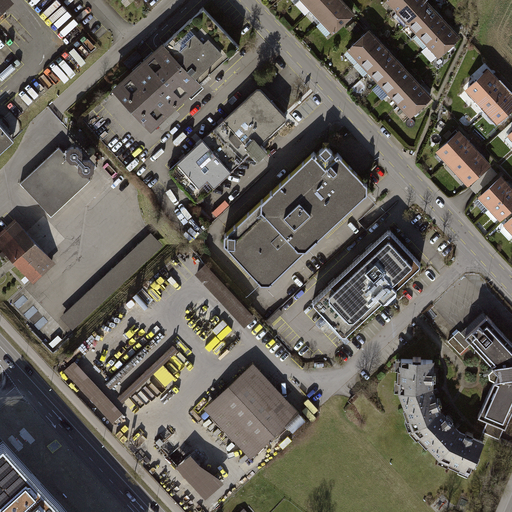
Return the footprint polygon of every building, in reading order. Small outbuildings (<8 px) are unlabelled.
[(6,0),(0,0),(0,16),(12,5),(6,0)] [(340,0),(320,0),(312,8),(323,19),(342,1),(340,0)] [(388,0),(398,11),(409,0),(388,0)] [(423,0),(409,0),(398,11),(409,22),(428,4),(423,0)] [(342,1),(323,19),(333,30),(352,12),(342,1)] [(428,4),(409,22),(419,33),(438,15),(428,4)] [(163,43),(113,89),(152,131),(159,125),(164,130),(181,114),(176,109),(203,85),(201,83),(241,47),(206,9),(165,45),(163,43)] [(438,15),(419,33),(429,44),(448,26),(438,15)] [(448,26),(429,44),(440,55),(459,37),(448,26)] [(369,30),(350,48),(360,59),(379,41),(369,30)] [(379,41),(360,59),(371,70),(390,53),(379,41)] [(390,53),(371,70),(381,81),(400,64),(390,53)] [(400,64),(381,81),(391,92),(410,74),(400,64)] [(487,69),(468,87),(479,98),(498,80),(487,69)] [(410,74),(391,92),(402,103),(421,86),(410,74)] [(498,80),(479,98),(489,109),(508,91),(498,80)] [(421,86),(402,103),(412,114),(431,97),(421,86)] [(259,90),(170,170),(197,200),(286,120),(259,90)] [(511,95),(508,91),(489,109),(499,120),(511,108),(511,95)] [(0,123),(0,154),(15,141),(0,123)] [(458,131),(439,149),(449,160),(468,142),(458,131)] [(224,234),(224,244),(261,284),(269,284),(368,192),(368,184),(327,139),(224,234)] [(468,142),(449,160),(459,171),(478,153),(468,142)] [(82,151),(78,146),(72,146),(67,150),(67,157),(72,161),(78,161),(82,158),(82,151)] [(59,148),(21,183),(51,216),(89,181),(59,148)] [(478,153),(459,171),(470,182),(489,164),(478,153)] [(94,164),(90,159),(84,159),(79,163),(79,170),(84,174),(90,174),(94,171),(94,164)] [(501,178),(481,196),(492,206),(511,188),(501,178)] [(511,189),(511,188),(492,206),(502,218),(511,208),(511,189)] [(15,222),(0,235),(0,242),(34,279),(53,262),(15,222)] [(390,229),(313,302),(347,338),(384,304),(386,305),(394,305),(397,303),(398,300),(399,293),(398,291),(424,267),(390,229)] [(162,246),(150,234),(63,317),(75,329),(162,246)] [(254,317),(205,263),(195,272),(244,326),(254,317)] [(202,303),(195,310),(205,319),(212,312),(202,303)] [(486,420),(483,427),(501,436),(511,411),(511,341),(487,313),(463,334),(494,368),(494,378),(477,416),(486,420)] [(179,352),(173,346),(117,399),(123,404),(179,352)] [(431,358),(395,358),(394,389),(409,428),(438,408),(429,384),(431,358)] [(64,373),(114,425),(124,415),(75,363),(64,373)] [(167,386),(177,377),(166,365),(156,374),(167,386)] [(255,368),(206,412),(249,459),(298,415),(255,368)] [(457,427),(438,408),(409,428),(436,458),(466,473),(481,439),(457,427)] [(76,511),(5,435),(0,439),(0,498),(12,511),(76,511)] [(205,496),(223,479),(198,460),(190,451),(176,464),(205,496)]
